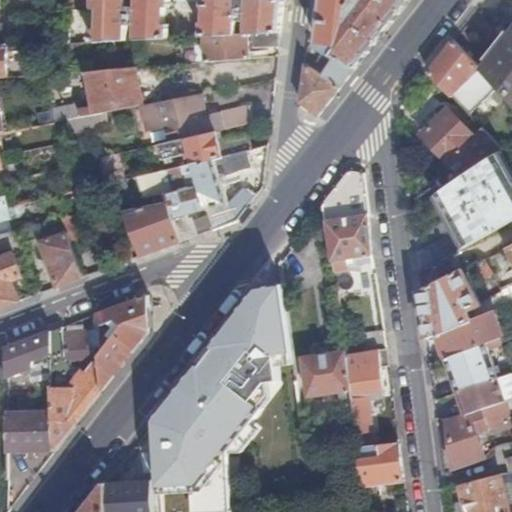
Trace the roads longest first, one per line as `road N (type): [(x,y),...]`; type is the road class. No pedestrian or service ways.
road 1 (residential): [(434,511),(376,93)]
road 2 (tertiary): [(47,511),(238,263)]
road 3 (residential): [(238,263),(188,265),(0,336)]
road 4 (residential): [(278,211),(305,0)]
road 5 (tertiary): [(278,211),(376,93)]
